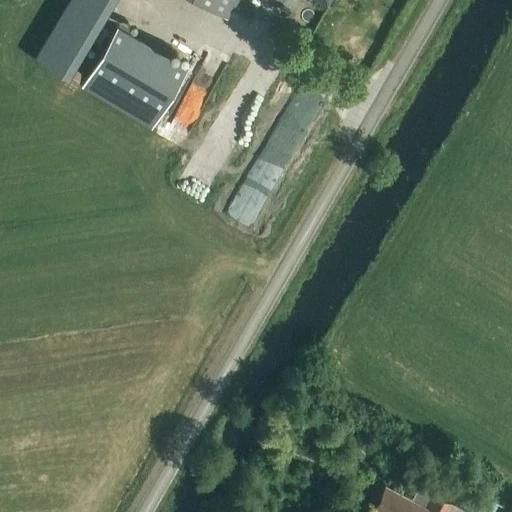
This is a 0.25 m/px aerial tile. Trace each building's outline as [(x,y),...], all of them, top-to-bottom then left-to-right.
[(237,0),(200,0),(228,16),(237,0)] [(82,83),(152,124),(187,65),(117,24),(82,83)] [(14,69),(37,70),(38,40),(15,39),(14,69)] [(355,443),(364,453),(376,443),(367,432),(355,443)] [(463,511),(465,509),(418,486),(412,498),(385,484),(383,488),(376,490),(372,498),(374,504),(371,509),(377,511),(463,511)]
